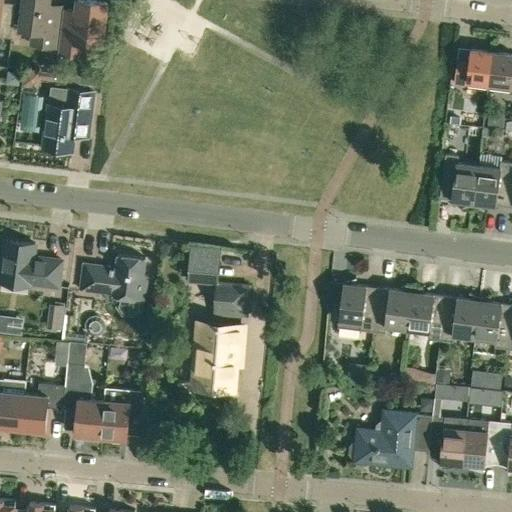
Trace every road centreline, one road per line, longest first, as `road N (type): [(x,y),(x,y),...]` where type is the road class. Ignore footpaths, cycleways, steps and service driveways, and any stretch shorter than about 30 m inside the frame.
road 1 (residential): [(511,255),(0,190)]
road 2 (residential): [(0,465),(437,506)]
road 3 (residential): [(346,0),(511,19)]
